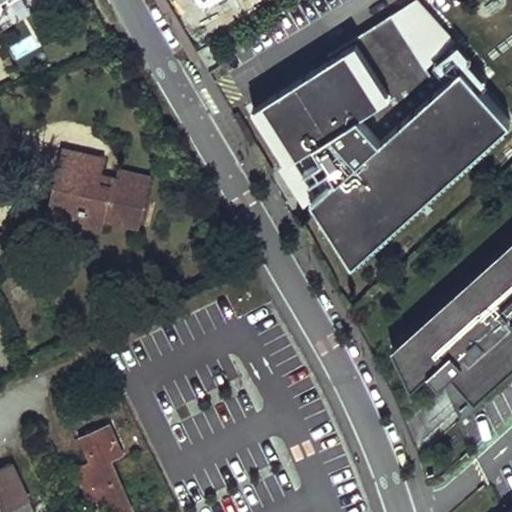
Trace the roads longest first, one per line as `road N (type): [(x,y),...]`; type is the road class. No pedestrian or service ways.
road 1 (residential): [(128,0),(327,344),(400,511)]
road 2 (unknown): [(175,88),(294,50),(381,0)]
